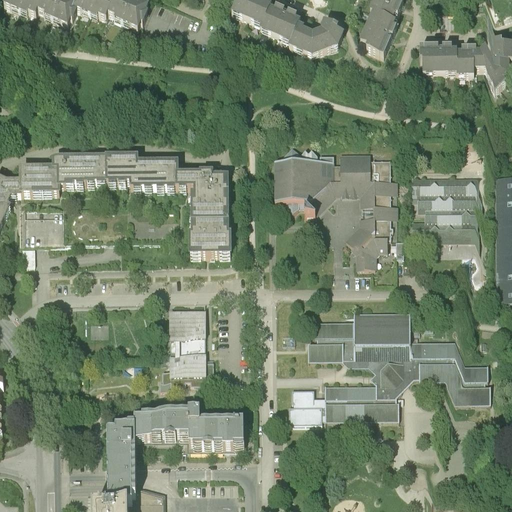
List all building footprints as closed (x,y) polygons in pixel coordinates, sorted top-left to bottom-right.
[(215,2),(211,0),(174,0),(167,18),(179,23),(177,26),(187,30),(189,27),(200,32),(208,13),(209,13),(215,2)] [(377,19),(380,20),(395,5),(386,2),(382,0),(364,0),(361,8),(362,9),(359,17),(375,24),(377,19)] [(405,32),(395,5),(380,20),(383,30),(381,34),(379,33),(372,48),(376,50),(394,58),(397,51),(400,52),(403,45),(405,39),(403,38),(405,32)] [(11,33),(8,40),(30,49),(31,47),(39,51),(41,46),(48,29),(36,24),(37,21),(31,18),(30,21),(18,15),(15,22),(14,22),(9,32),(11,33)] [(82,38),(79,45),(101,54),(101,52),(110,56),(112,51),(119,34),(107,29),(108,26),(102,23),(101,26),(89,20),(86,27),(85,26),(80,37),(82,38)] [(48,52),(70,61),(73,54),(74,55),(79,45),(82,38),(80,37),(68,32),(70,29),(64,27),(63,30),(50,24),(48,29),(41,46),(49,50),(48,52)] [(119,57),(141,66),(144,59),(146,60),(150,50),(149,49),(152,42),(140,37),(141,34),(135,32),(134,35),(121,29),(119,34),(112,51),(120,54),(119,57)] [(244,29),(234,52),(264,65),(273,46),(274,43),(244,29)] [(302,59),(273,46),(264,65),(263,68),(292,82),(301,63),(302,59)] [(491,72),(491,77),(507,83),(507,69),(511,69),(511,51),(499,52),(499,49),(490,49),(490,60),(491,72)] [(394,58),(376,50),(363,80),(371,83),(369,86),(386,93),(393,77),(390,76),(392,72),(395,73),(398,64),(396,63),(397,59),(394,58)] [(306,65),(301,63),(292,82),(291,85),(314,95),(339,84),(346,71),(339,68),(341,64),(329,59),(324,69),(315,72),(305,68),(306,65)] [(489,105),(507,83),(491,77),(479,88),(473,88),(473,84),(465,84),(459,84),(459,89),(455,89),(455,110),(457,110),(457,113),(473,112),(472,105),(489,105)] [(422,111),(455,110),(455,89),(455,86),(449,86),(449,82),(433,82),(418,82),(418,96),(422,96),(422,111)] [(335,235),(334,202),(334,194),(321,194),(321,195),(318,196),(318,194),(313,188),(310,191),(306,188),(303,192),(301,192),(301,191),(294,184),(280,198),(280,200),(277,200),(277,199),(276,199),(276,240),(288,240),(288,245),(294,251),(300,245),(306,245),(306,254),(317,254),(316,254),(335,235)] [(511,185),(502,185),(502,313),(511,312),(511,185)] [(57,191),(56,199),(23,199),(23,211),(23,227),(62,227),(62,216),(110,216),(110,189),(61,189),(59,190),(57,191)] [(135,224),(180,223),(180,206),(182,206),(182,195),(143,195),(143,189),(139,189),(110,189),(110,216),(134,215),(135,224)] [(365,255),(387,255),(391,255),(391,256),(398,256),(398,243),(391,243),(391,232),(398,232),(398,218),(391,218),(391,197),(389,197),(390,199),(383,199),(383,197),(381,197),(381,199),(375,199),(375,197),(373,197),(373,199),(371,199),(371,194),(369,194),(369,195),(361,195),(361,192),(356,192),(356,195),(353,195),(353,192),(348,192),(348,195),(342,195),(342,194),(341,194),(341,202),(334,202),(335,235),(337,233),(342,233),(342,234),(351,234),(359,234),(359,233),(362,233),(362,234),(362,244),(365,244),(365,245),(363,245),(362,247),(363,247),(363,250),(362,250),(363,251),(365,251),(365,255)] [(193,228),(193,257),(231,256),(230,209),(216,210),(216,205),(211,205),(182,206),(180,206),(180,223),(196,223),(196,228),(193,228)] [(0,256),(4,258),(15,236),(10,234),(14,228),(23,227),(23,211),(7,211),(3,209),(0,207),(0,256)] [(416,276),(475,277),(486,208),(409,208),(416,276)] [(69,241),(28,241),(28,275),(45,275),(69,275),(114,275),(174,275),(174,240),(69,241)] [(365,255),(361,255),(361,263),(347,277),(350,281),(353,284),(354,285),(356,282),(387,255),(365,255)] [(356,282),(354,285),(353,284),(352,285),(356,289),(357,290),(357,292),(358,292),(358,306),(376,306),(376,296),(376,293),(380,289),(388,289),(388,277),(392,276),(391,256),(391,255),(387,255),(356,282)] [(231,267),(231,256),(193,257),(193,267),(191,267),(191,289),(211,289),(233,289),(233,267),(231,267)] [(38,294),(38,278),(28,278),(28,294),(38,294)] [(173,420),(173,417),(188,417),(188,413),(192,413),(192,417),(207,417),(207,412),(215,412),(215,394),(212,394),(207,394),(207,387),(207,372),(207,356),(207,343),(196,342),(172,343),(172,357),(172,391),(172,400),(164,400),(164,411),(162,411),(162,420),(173,420)] [(413,393),(413,373),(412,345),(357,346),(357,353),(358,393),(413,393)] [(358,393),(357,353),(315,354),(316,374),(309,374),(310,394),(343,393),(347,396),(349,398),(371,398),(378,405),(378,416),(326,416),(326,431),(318,431),(319,422),(293,422),(293,458),(326,457),(326,453),(400,452),(399,429),(415,411),(491,409),(490,372),(413,373),(413,393),(358,393)] [(137,447),(137,456),(138,471),(154,471),(154,468),(191,467),(191,477),(225,476),(225,479),(235,479),(235,476),(245,476),(245,452),(236,452),(236,453),(237,453),(237,455),(202,456),(202,443),(196,443),(191,444),(191,447),(144,447),(137,447)] [(138,511),(138,499),(138,491),(138,475),(138,471),(137,456),(130,456),(130,455),(124,456),(118,456),(118,460),(116,460),(113,462),(113,463),(113,468),(110,468),(110,491),(111,498),(111,511),(110,511),(138,511)]
